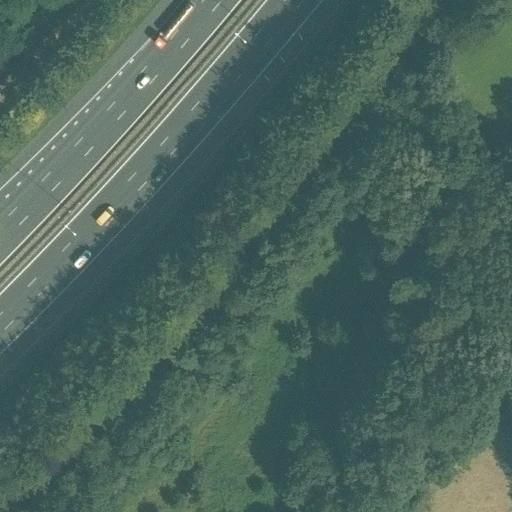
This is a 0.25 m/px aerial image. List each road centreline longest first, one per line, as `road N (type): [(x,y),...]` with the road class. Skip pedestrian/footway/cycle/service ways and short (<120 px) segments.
road 1 (motorway): [(0,323),(295,0)]
road 2 (motorway): [(212,0),(0,229)]
road 3 (unclassified): [(360,511),(468,365),(491,351)]
